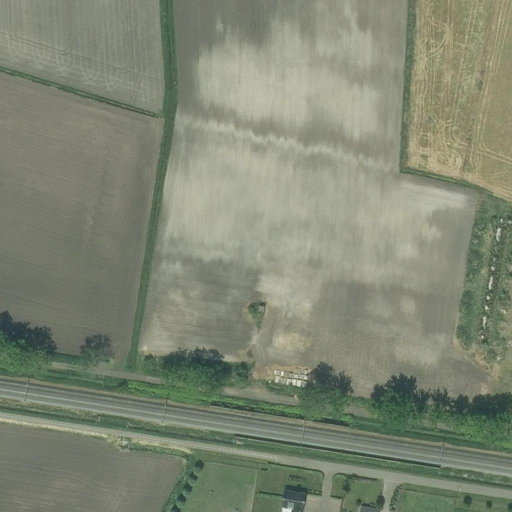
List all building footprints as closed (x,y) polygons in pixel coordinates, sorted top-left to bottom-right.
[(511,233),(511,203),(178,123),(142,341),(249,361),(261,277),(322,286),(310,370),(479,397),(486,355),(492,357),(511,233)] [(289,358),(298,360),(301,343),(276,339),(274,349),(273,351),(274,351),(273,354),(290,356),(289,358)] [(139,356),(156,359),(158,346),(141,343),(139,356)] [(216,369),(215,375),(235,378),(236,372),(216,369)] [(291,511),(302,511),(303,510),(306,494),(284,491),(282,507),(292,508),(291,511)]
